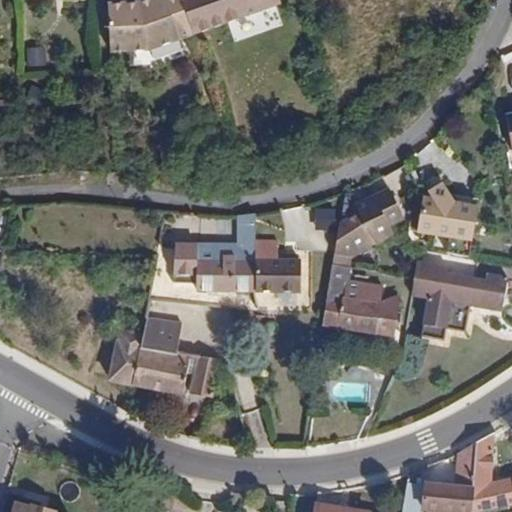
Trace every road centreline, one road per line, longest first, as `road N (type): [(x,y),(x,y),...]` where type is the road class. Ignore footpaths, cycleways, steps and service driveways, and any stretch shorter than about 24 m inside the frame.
road 1 (residential): [(0,197),(225,204),(370,162),(445,100),(500,25),(508,0)]
road 2 (tertiary): [(13,379),(128,441),(193,466),(256,476),(360,466),(415,447),(511,393)]
road 3 (unknown): [(256,476),(218,334),(176,299)]
